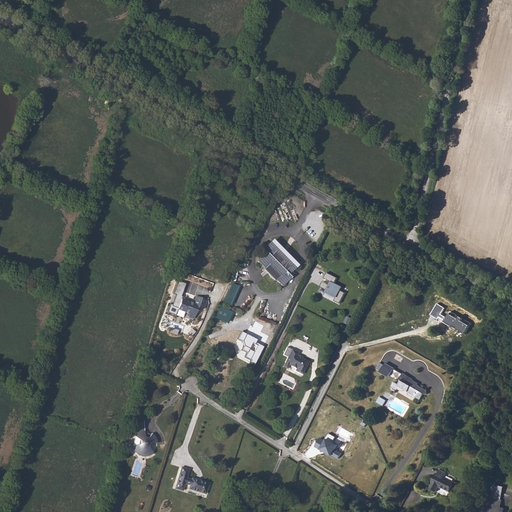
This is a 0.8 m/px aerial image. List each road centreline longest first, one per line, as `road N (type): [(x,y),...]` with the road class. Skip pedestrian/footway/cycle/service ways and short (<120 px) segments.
road 1 (secondary): [(0,19),(409,245)]
road 2 (unclassified): [(409,245),(469,0)]
road 3 (residential): [(381,511),(188,385)]
